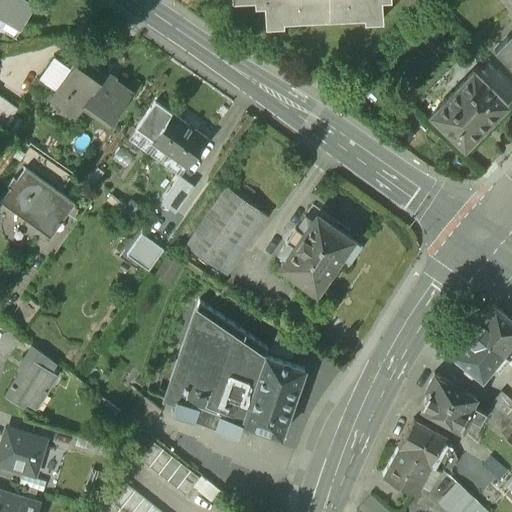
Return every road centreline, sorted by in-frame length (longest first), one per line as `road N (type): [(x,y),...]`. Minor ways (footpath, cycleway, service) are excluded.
road 1 (secondary): [(130,0),(482,233)]
road 2 (secondary): [(482,233),(436,286),(373,392),(327,511)]
